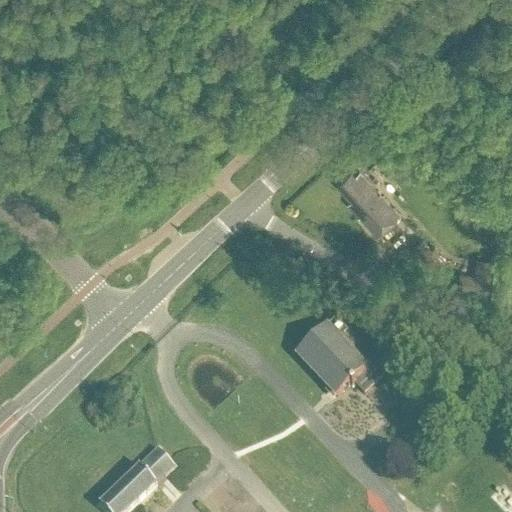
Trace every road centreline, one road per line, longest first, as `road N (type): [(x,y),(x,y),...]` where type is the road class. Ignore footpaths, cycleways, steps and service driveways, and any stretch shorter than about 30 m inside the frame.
road 1 (unclassified): [(247,202),(511,368)]
road 2 (tertiary): [(247,202),(463,0)]
road 3 (tertiary): [(123,317),(247,202)]
road 4 (unclassified): [(123,317),(0,203)]
road 5 (tertiary): [(0,457),(86,353)]
